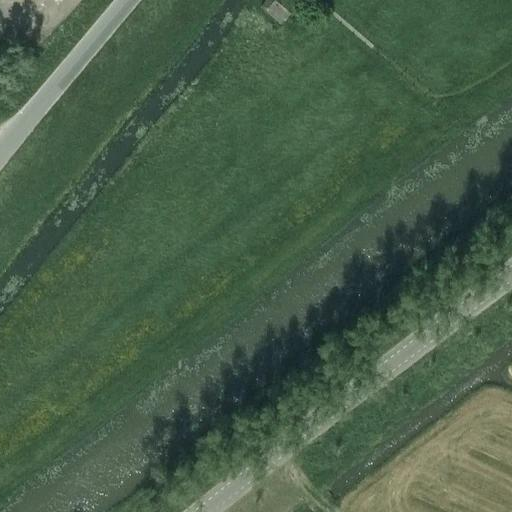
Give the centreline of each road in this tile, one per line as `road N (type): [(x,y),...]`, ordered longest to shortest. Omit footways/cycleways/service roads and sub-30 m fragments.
road 1 (track): [(443,112),(88,393),(0,450)]
road 2 (unclassified): [(205,511),(511,281)]
road 3 (unclassified): [(0,149),(126,0)]
